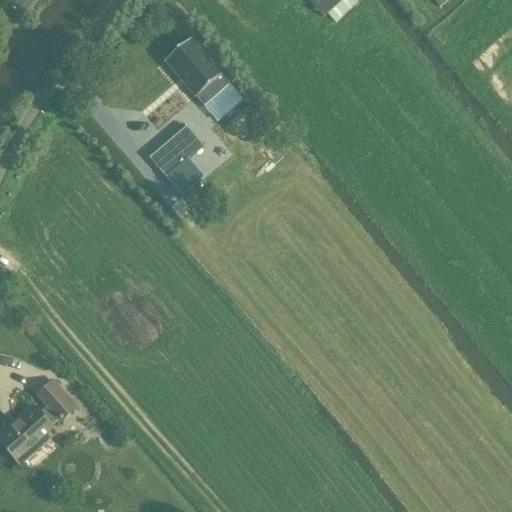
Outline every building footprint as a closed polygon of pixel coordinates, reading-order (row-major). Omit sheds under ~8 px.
[(369,0),(321,0),(316,5),(335,28),(369,0)] [(190,41),(165,63),(204,108),(229,87),(190,41)] [(187,128),(149,160),(165,179),(184,163),(203,147),(187,128)] [(184,163),(165,179),(182,199),(201,183),(184,163)] [(61,422),(76,408),(53,383),(38,396),(47,406),(38,414),(32,408),(0,436),(0,443),(19,465),(55,433),(50,428),(59,420),(61,422)]
